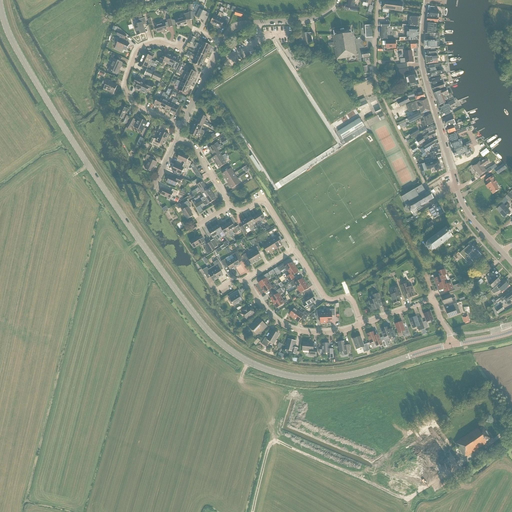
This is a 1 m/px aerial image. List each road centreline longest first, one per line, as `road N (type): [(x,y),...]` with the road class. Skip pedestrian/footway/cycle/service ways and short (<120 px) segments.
road 1 (secondary): [(411,356),(305,378),(261,368),(221,344),(87,164),(0,9)]
road 2 (unclassified): [(502,252),(456,189),(424,76),(426,0)]
road 3 (residential): [(378,0),(377,86),(423,181)]
road 4 (residential): [(182,126),(139,108),(125,87),(142,46),(179,49),(184,39)]
road 5 (residential): [(244,279),(284,326),(320,333),(361,324)]
road 6 (residential): [(221,41),(241,23),(309,19),(336,0)]
